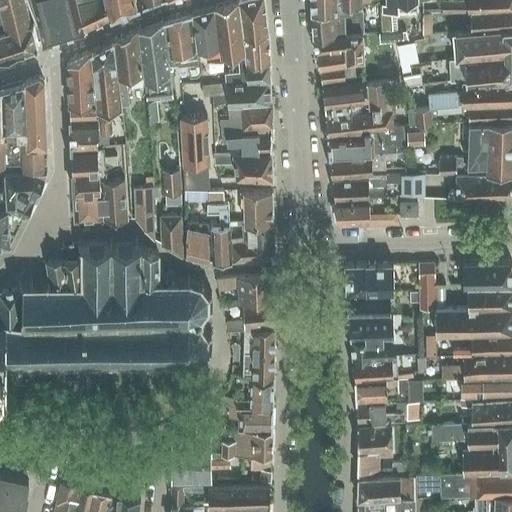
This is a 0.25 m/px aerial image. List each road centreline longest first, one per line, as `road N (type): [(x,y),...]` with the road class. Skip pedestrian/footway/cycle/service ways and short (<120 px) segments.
road 1 (residential): [(338,511),(337,294),(306,246)]
road 2 (residential): [(306,246),(291,267),(286,511)]
road 3 (residential): [(306,246),(294,0)]
road 4 (residential): [(511,244),(306,246)]
road 5 (residential): [(155,511),(154,446),(53,439)]
